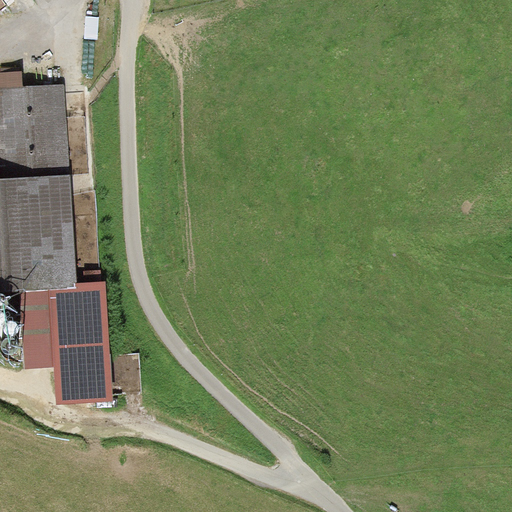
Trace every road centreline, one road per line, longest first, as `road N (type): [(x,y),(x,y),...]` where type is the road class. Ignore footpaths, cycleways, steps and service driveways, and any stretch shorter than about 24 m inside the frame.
road 1 (track): [(131,0),(123,65),(127,217),(140,295),(175,353),(337,511)]
road 2 (track): [(308,483),(272,480),(131,418)]
